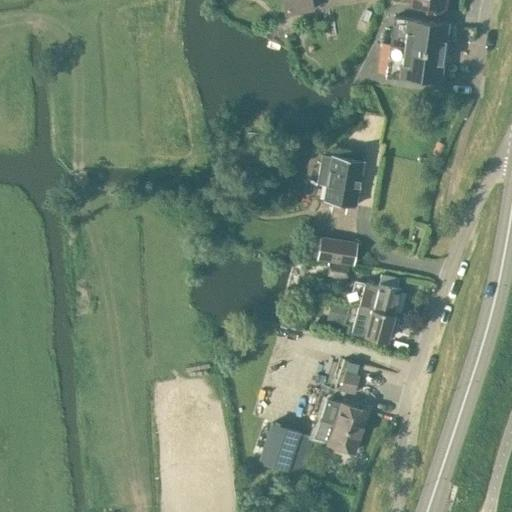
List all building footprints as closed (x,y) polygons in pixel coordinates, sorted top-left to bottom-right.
[(282,0),(285,14),(313,9),(311,0),(282,0)] [(411,0),(411,7),(443,12),(445,0),(411,0)] [(411,18),(403,73),(444,79),(448,47),(450,39),(450,33),(451,29),(452,24),(449,23),(411,18)] [(263,132),(248,132),(248,147),(263,147),(263,132)] [(356,198),(357,198),(360,179),(360,178),(363,159),(332,154),(331,156),(321,154),(316,183),(326,184),(323,200),(332,202),(331,210),(342,212),(344,204),(355,206),(356,198)] [(312,235),(308,256),(317,257),(353,264),(357,244),(331,239),(330,246),(319,244),(321,237),(312,235)] [(345,267),(330,264),(328,275),(343,278),(345,267)] [(364,282),(359,303),(394,312),(401,286),(379,280),(378,286),(364,282)] [(325,321),(343,327),(350,304),(333,298),(325,321)] [(358,304),(353,325),(366,329),(365,332),(387,338),(394,312),(359,303),(358,304)] [(357,392),(362,378),(354,376),(346,374),(342,387),(350,390),(357,392)] [(321,416),(315,434),(330,440),(329,442),(331,442),(355,450),(366,415),(368,410),(368,409),(343,400),(328,395),(321,416)] [(286,470),(287,470),(300,476),(313,437),(299,432),(298,431),(272,422),(259,460),(286,470)]
